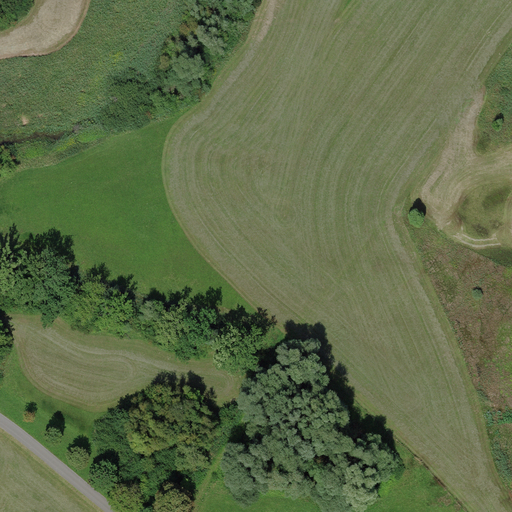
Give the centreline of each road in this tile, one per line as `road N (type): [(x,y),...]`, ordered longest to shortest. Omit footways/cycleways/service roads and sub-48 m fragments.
road 1 (track): [(409,178),(179,511)]
road 2 (unclassified): [(0,425),(110,511)]
